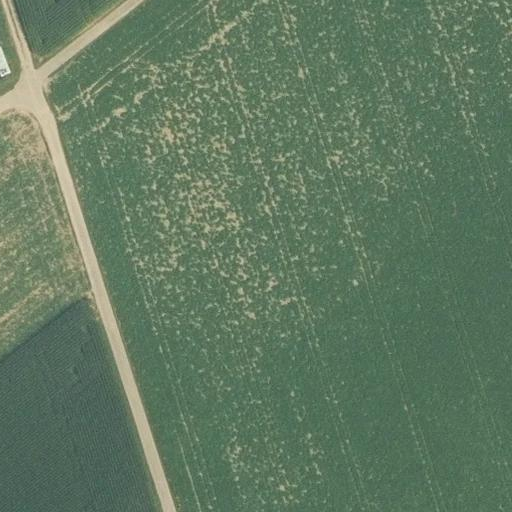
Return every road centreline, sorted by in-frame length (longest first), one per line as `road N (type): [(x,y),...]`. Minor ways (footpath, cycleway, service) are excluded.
road 1 (track): [(171,511),(44,93)]
road 2 (track): [(44,93),(144,0)]
